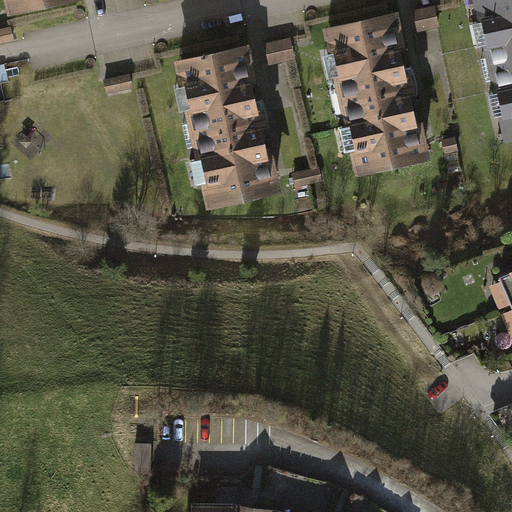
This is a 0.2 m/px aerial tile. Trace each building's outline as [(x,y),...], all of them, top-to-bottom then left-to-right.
[(83,2),(82,0),(4,0),(8,17),(83,2)] [(511,0),(482,0),(474,2),(506,148),(511,146),(511,0)] [(434,9),(410,14),(414,34),(439,28),(434,9)] [(356,174),(427,160),(399,10),(328,24),(356,174)] [(10,31),(0,33),(0,46),(13,43),(10,31)] [(295,40),(268,45),(272,66),(291,62),(299,61),(295,40)] [(250,44),(176,58),(205,211),(279,197),(250,44)] [(128,76),(100,83),(104,101),(133,94),(128,76)] [(455,138),(435,141),(438,155),(457,152),(455,138)] [(316,173),(292,177),(295,191),(326,186),(323,171),(316,173)] [(511,268),(499,274),(511,306),(511,268)] [(154,446),(134,446),(134,475),(154,475),(154,446)] [(237,511),(238,501),(198,502),(198,511),(237,511)] [(276,511),(279,503),(238,501),(237,511),(276,511)] [(315,511),(279,503),(276,511),(315,511)]
